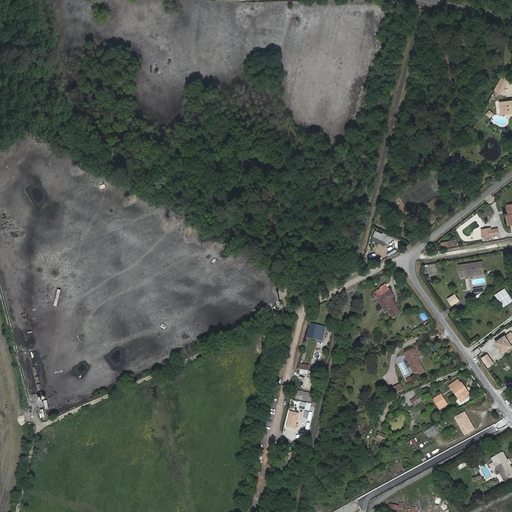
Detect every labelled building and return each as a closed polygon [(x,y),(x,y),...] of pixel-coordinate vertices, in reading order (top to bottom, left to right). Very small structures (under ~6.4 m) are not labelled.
[(501,94),(510,79),(503,75),(494,90),(501,94)] [(511,100),(497,103),(499,113),(511,111),(511,100)] [(489,109),(486,114),(490,118),(494,113),(489,109)] [(448,160),(451,163),(457,158),(454,155),(448,160)] [(465,166),(459,160),(453,166),(458,172),(465,166)] [(506,234),(505,227),(493,229),(494,236),(506,234)] [(397,242),(397,241),(387,236),(385,242),(395,246),(396,243),(398,244),(398,242),(397,242)] [(461,277),(466,276),(468,276),(484,273),(482,262),(459,265),(461,277)] [(503,286),(493,293),(501,305),(511,298),(503,286)] [(384,298),(383,299),(380,301),(383,305),(381,306),(385,312),(388,311),(392,317),(400,311),(395,304),(390,297),(392,296),(393,295),(389,289),(381,295),(384,298)] [(318,332),(324,334),(326,327),(312,324),(311,327),(309,327),(308,331),(310,332),(308,342),(316,343),(316,340),(318,332)] [(496,342),(504,353),(511,346),(511,345),(505,336),(496,342)] [(425,371),(419,357),(423,355),(419,346),(406,353),(417,376),(425,371)] [(487,368),(495,364),(488,353),(481,358),(487,368)] [(404,378),(409,376),(403,361),(398,363),(404,378)] [(308,374),(309,364),(300,364),(299,373),(308,374)] [(448,385),(460,401),(469,394),(460,382),(459,383),(456,379),(448,385)] [(396,385),(385,391),(388,396),(399,391),(396,385)] [(385,391),(380,393),(382,399),(388,396),(385,391)] [(420,393),(414,396),(418,402),(423,398),(420,393)] [(432,399),(438,406),(445,402),(439,394),(432,399)] [(418,402),(414,396),(408,401),(411,406),(418,402)] [(454,417),(464,434),(472,428),(463,412),(454,417)] [(297,417),(289,415),(285,430),(293,432),(297,417)] [(431,426),(423,432),(427,438),(435,433),(431,426)] [(510,464),(508,460),(503,452),(493,458),(502,473),(511,467),(510,464)] [(276,494),(288,494),(288,485),(276,485),(276,494)]
